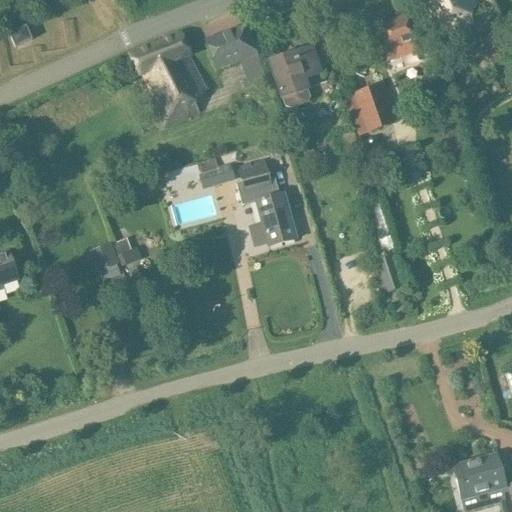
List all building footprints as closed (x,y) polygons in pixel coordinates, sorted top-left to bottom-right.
[(476,6),(473,0),(417,0),(437,41),(474,27),(471,17),(476,6)] [(398,60),(395,50),(413,43),(404,17),(386,23),(386,22),(373,27),(383,54),(387,65),(398,60)] [(204,39),(216,68),(256,51),(244,22),(204,39)] [(26,26),(9,34),(15,48),(32,41),(26,26)] [(204,92),(189,55),(189,53),(181,35),(180,34),(131,55),(130,57),(138,77),(139,77),(162,131),(199,115),(192,96),(204,92)] [(280,101),(281,100),(284,107),(289,110),(307,104),(309,99),(306,92),(307,91),(304,82),(321,76),(311,48),(267,63),(280,101)] [(482,58),(487,68),(507,59),(502,48),(482,58)] [(379,85),(353,94),(366,135),(392,127),(379,85)] [(214,160),(195,164),(202,191),(221,186),(214,160)] [(272,176),(266,177),(262,163),(238,170),(242,184),(235,185),(241,207),(254,204),(260,225),(248,229),(254,248),(266,245),(267,249),(295,241),(283,195),(278,196),(272,176)] [(155,191),(187,185),(186,174),(153,180),(155,191)] [(358,210),(374,261),(369,262),(382,297),(405,288),(394,254),(377,203),(358,210)] [(122,263),(133,261),(131,242),(91,247),(95,283),(124,280),(122,263)] [(18,281),(8,253),(0,255),(0,292),(3,292),(1,287),(18,281)] [(495,456),(451,469),(463,511),(470,511),(498,504),(500,511),(511,511),(511,501),(510,495),(508,487),(504,488),(495,456)]
